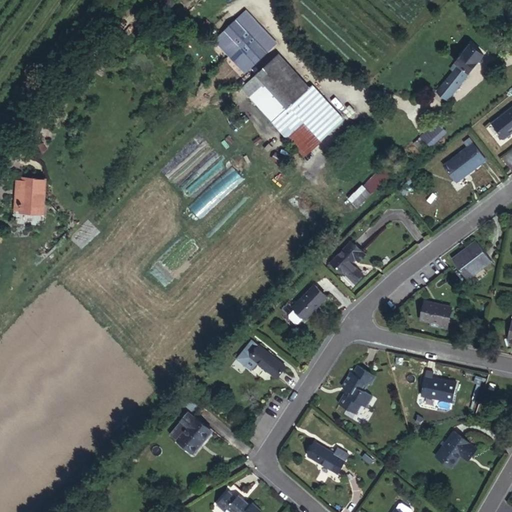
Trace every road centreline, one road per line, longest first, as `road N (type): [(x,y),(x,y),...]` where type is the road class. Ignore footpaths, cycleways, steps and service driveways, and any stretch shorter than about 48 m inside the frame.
road 1 (residential): [(310,511),(271,479),(267,452),(346,330)]
road 2 (residential): [(346,330),(511,192)]
road 3 (track): [(121,0),(0,159)]
road 4 (residential): [(346,330),(511,366)]
